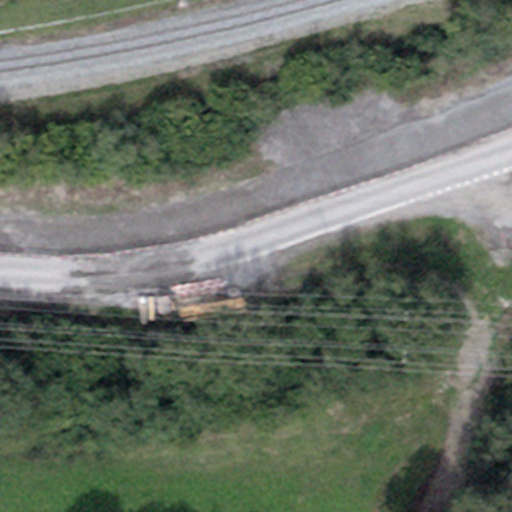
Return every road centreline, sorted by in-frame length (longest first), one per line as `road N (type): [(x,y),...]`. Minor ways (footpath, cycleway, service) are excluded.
road 1 (track): [(138,217),(380,248),(452,272),(460,342),(445,399),(409,463),(354,511)]
road 2 (secondary): [(0,220),(138,217),(265,185),(511,93)]
road 3 (track): [(373,143),(511,166)]
